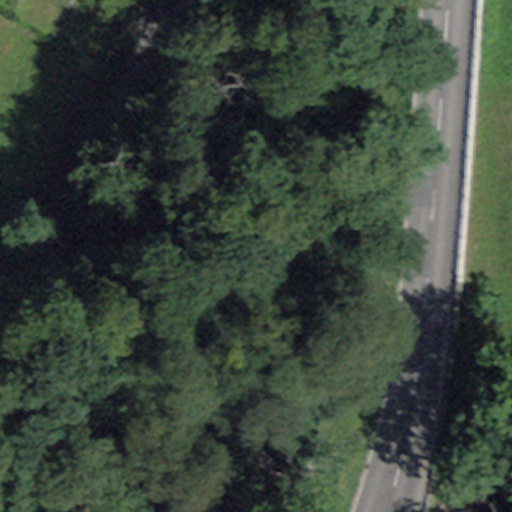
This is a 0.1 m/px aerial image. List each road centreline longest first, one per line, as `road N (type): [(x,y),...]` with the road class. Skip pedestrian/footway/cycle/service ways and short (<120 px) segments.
road 1 (secondary): [(387,511),(424,318),(447,0)]
road 2 (residential): [(196,0),(185,41),(0,331)]
